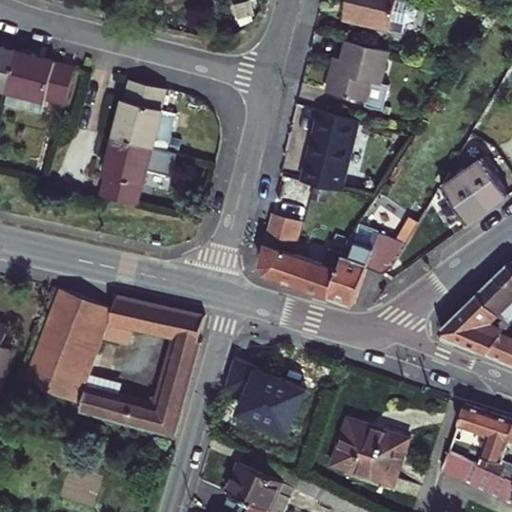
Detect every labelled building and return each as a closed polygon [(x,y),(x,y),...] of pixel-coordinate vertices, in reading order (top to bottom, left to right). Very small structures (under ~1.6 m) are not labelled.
[(348,0),(345,17),(402,30),(405,21),(410,18),(412,7),(409,2),(409,0),(348,0)] [(348,39),(344,57),(336,55),(333,68),(327,90),(366,100),(365,104),(383,109),(389,84),(381,82),(389,49),(348,39)] [(0,85),(10,88),(19,50),(0,45),(0,85)] [(10,88),(6,103),(43,112),(47,95),(67,100),(76,66),(56,61),(57,59),(38,55),(19,50),(10,88)] [(120,117),(115,136),(168,149),(178,112),(164,109),(164,108),(162,108),(167,88),(132,80),(127,99),(125,98),(120,117)] [(333,105),(331,112),(342,114),(343,108),(333,105)] [(313,144),(304,179),(332,186),(337,167),(346,173),(359,119),(342,114),(331,112),(321,109),(313,144)] [(105,175),(108,175),(103,195),(137,204),(143,184),(145,185),(149,168),(174,174),(179,152),(168,149),(115,136),(110,155),(105,175)] [(454,177),(450,171),(441,186),(468,224),(488,210),(509,196),(483,158),(454,177)] [(337,167),(332,186),(342,188),(344,182),(346,173),(337,167)] [(367,187),(344,182),(342,188),(365,194),(367,187)] [(297,219),(274,213),(261,264),(268,275),(299,285),(330,295),(346,247),(332,243),(329,242),(325,259),(289,250),(297,219)] [(410,217),(396,241),(405,246),(419,222),(410,217)] [(350,236),(348,239),(366,244),(368,236),(353,231),(350,236)] [(348,239),(346,247),(330,295),(342,299),(354,303),(366,266),(387,274),(388,271),(392,269),(405,246),(396,241),(369,232),(368,236),(366,244),(348,239)] [(335,232),(332,243),(346,247),(348,239),(350,236),(335,232)] [(511,320),(511,295),(511,293),(511,261),(509,262),(479,291),(496,308),(498,307),(511,320)] [(92,372),(107,332),(109,324),(114,307),(61,287),(28,379),(83,399),(86,390),(88,384),(92,372)] [(441,328),(445,335),(493,355),(511,362),(511,334),(505,331),(511,321),(511,320),(498,307),(496,308),(479,291),(441,328)] [(129,341),(134,326),(172,333),(199,338),(205,313),(117,293),(114,307),(109,324),(107,332),(129,341)] [(0,390),(16,347),(3,342),(9,326),(0,321),(0,390)] [(172,333),(171,339),(201,345),(203,339),(199,338),(172,333)] [(83,399),(80,409),(176,434),(180,423),(190,384),(201,345),(171,339),(162,374),(156,373),(154,380),(160,381),(154,402),(124,394),(88,384),(86,390),(83,399)] [(92,372),(88,384),(124,394),(127,382),(92,372)] [(511,431),(511,416),(467,401),(451,445),(459,447),(460,443),(483,451),(478,463),(511,479),(511,476),(511,468),(508,466),(510,462),(502,459),(509,440),(511,431)] [(380,426),(349,416),(333,464),(372,477),(374,470),(397,477),(411,436),(380,426)] [(450,449),(443,468),(511,499),(511,479),(478,463),(450,449)] [(229,489),(253,500),(274,510),(277,511),(283,511),(296,486),(348,511),(367,511),(370,506),(301,473),(297,471),(256,451),(250,465),(249,464),(245,473),(238,469),(233,479),(229,489)] [(242,461),(238,469),(245,473),(249,464),(242,461)] [(374,470),(372,477),(395,484),(397,477),(374,470)] [(273,511),(274,510),(253,500),(250,508),(247,511),(273,511)]
